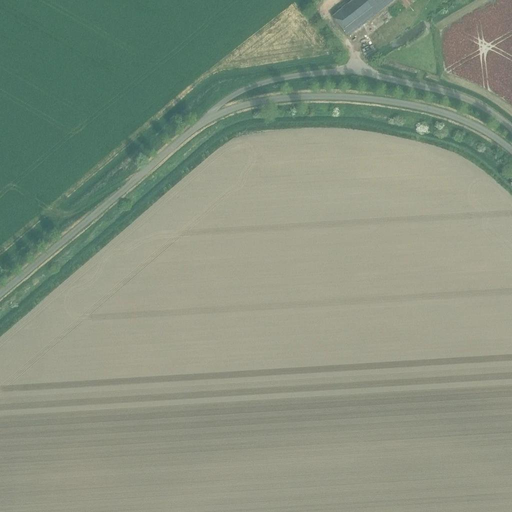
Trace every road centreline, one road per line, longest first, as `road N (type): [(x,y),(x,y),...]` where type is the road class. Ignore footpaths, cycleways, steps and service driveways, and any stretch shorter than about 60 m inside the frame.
road 1 (unclassified): [(511,126),(469,98),(355,71),(265,81),(225,99),(199,123)]
road 2 (unclassified): [(199,123),(258,98),(355,93),(448,112),(511,148)]
road 3 (unclassified): [(0,298),(199,123)]
